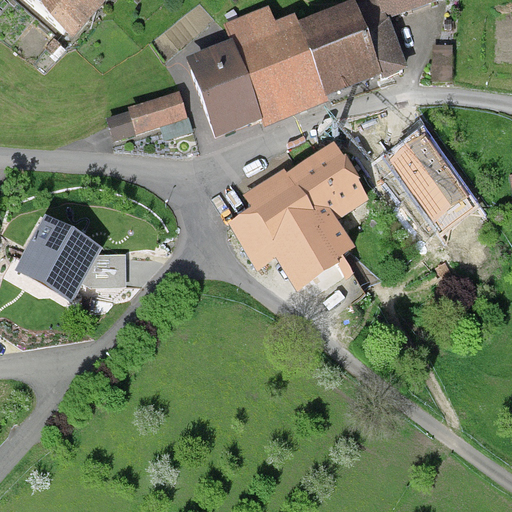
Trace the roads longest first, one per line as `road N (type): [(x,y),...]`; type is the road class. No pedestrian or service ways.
road 1 (track): [(191,246),(511,482)]
road 2 (residential): [(511,105),(434,96),(374,107),(194,191)]
road 3 (residential): [(80,381),(185,267),(199,223),(194,191)]
road 4 (residential): [(194,191),(166,173),(0,161)]
